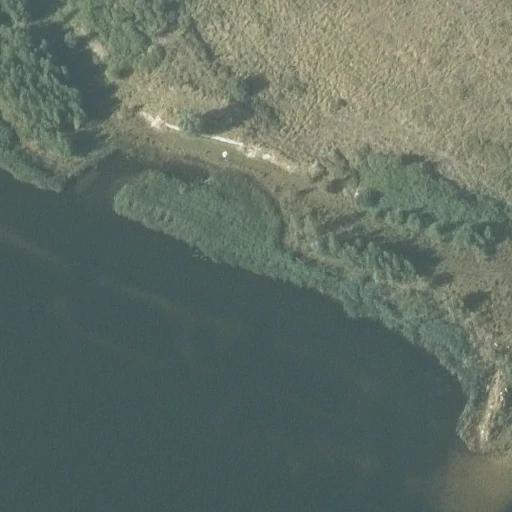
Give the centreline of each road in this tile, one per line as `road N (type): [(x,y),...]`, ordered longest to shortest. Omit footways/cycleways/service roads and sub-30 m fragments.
road 1 (track): [(149,136),(253,166),(308,201),(443,261),(511,270)]
road 2 (track): [(28,0),(83,96),(123,130)]
